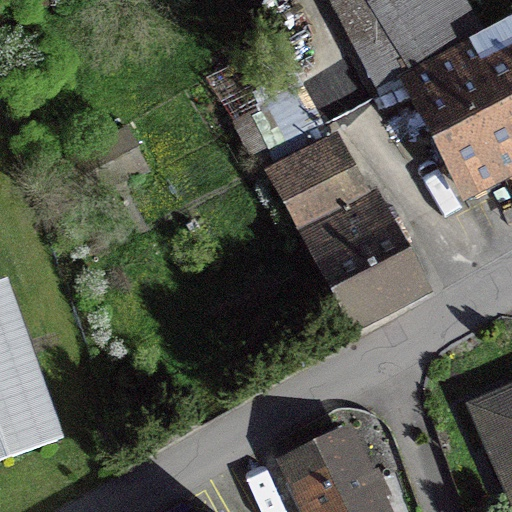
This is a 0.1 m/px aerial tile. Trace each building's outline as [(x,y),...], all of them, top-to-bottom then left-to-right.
[(314,0),(358,90),(461,41),(440,0),(314,0)] [(485,158),(511,144),(511,64),(484,79),(470,52),(406,86),(464,196),(496,179),(485,158)] [(272,178),(353,328),(421,293),(397,249),(406,244),(401,234),(392,239),(368,195),(363,198),(344,161),(342,163),(333,147),(324,152),(323,150),(272,178)] [(0,463),(54,444),(1,292),(0,292),(0,463)] [(470,410),(511,504),(511,400),(510,401),(507,394),(470,410)] [(363,482),(343,440),(286,468),(306,511),(377,511),(373,502),(383,497),(374,477),(363,482)]
